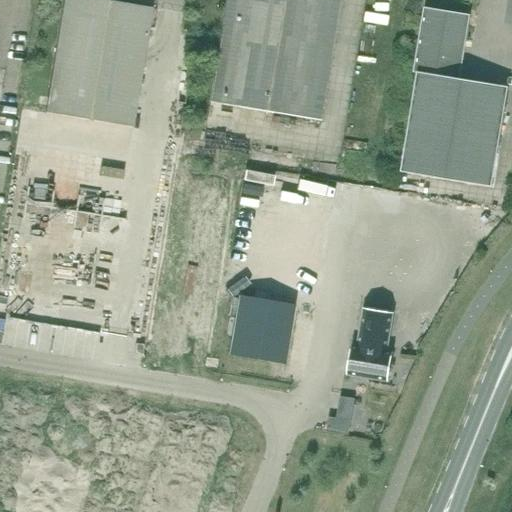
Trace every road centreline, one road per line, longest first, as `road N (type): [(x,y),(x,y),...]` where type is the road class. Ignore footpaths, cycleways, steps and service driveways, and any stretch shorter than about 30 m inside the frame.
road 1 (unclassified): [(0,355),(260,406),(277,439),(254,511)]
road 2 (unknown): [(275,428),(380,276),(424,266),(466,272)]
road 3 (tertiary): [(446,511),(511,351)]
